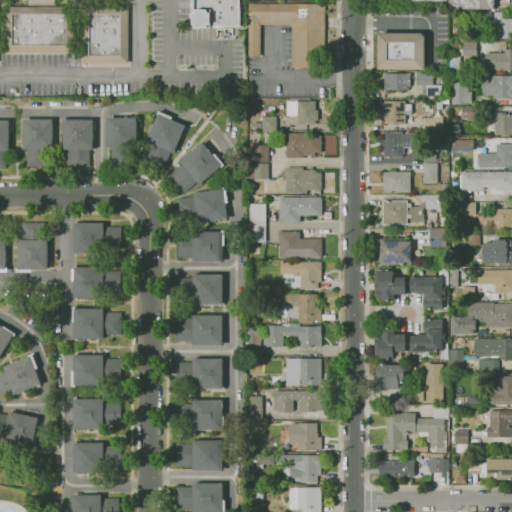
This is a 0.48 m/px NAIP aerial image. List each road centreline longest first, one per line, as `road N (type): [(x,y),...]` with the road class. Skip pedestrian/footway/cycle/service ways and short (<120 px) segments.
road 1 (residential): [(353,511),(357,0)]
road 2 (residential): [(146,511),(149,196)]
road 3 (residential): [(354,502),(511,502)]
road 4 (residential): [(0,196),(149,196)]
